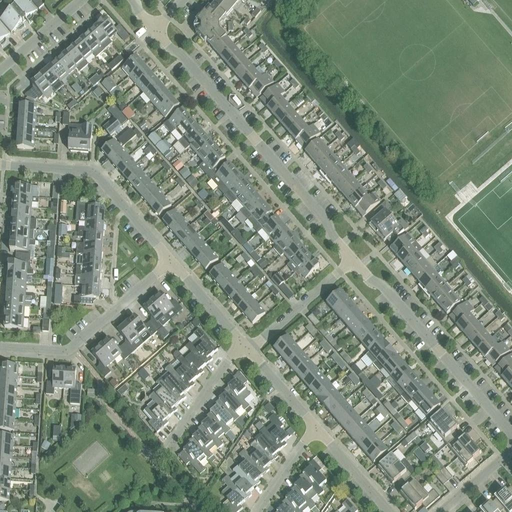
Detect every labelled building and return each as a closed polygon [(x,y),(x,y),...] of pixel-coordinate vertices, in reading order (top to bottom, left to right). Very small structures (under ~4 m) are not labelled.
[(27,0),(23,0),(13,9),(24,22),(27,20),(30,24),(30,23),(33,21),(34,20),(34,19),(34,17),(34,16),(33,15),(38,11),(27,0)] [(44,6),(39,0),(32,0),(32,1),(39,10),(44,6)] [(222,0),(218,0),(213,6),(226,17),(233,9),(222,0)] [(239,0),(222,0),(233,9),(240,1),(239,0)] [(490,11),(492,9),(485,1),(483,3),(490,11)] [(213,6),(207,14),(220,25),(226,17),(213,6)] [(24,22),(13,9),(0,20),(12,34),(16,30),(17,31),(18,31),(20,31),(21,31),(22,30),(25,28),(26,28),(22,24),(24,22)] [(197,23),(197,28),(220,28),(220,25),(207,14),(205,13),(197,23)] [(106,19),(97,26),(110,40),(118,33),(115,29),(106,19)] [(0,23),(0,45),(2,48),(3,47),(5,45),(6,44),(7,43),(7,41),(6,40),(6,39),(10,35),(0,23)] [(97,26),(89,33),(101,47),(110,40),(97,26)] [(206,43),(207,42),(220,31),(220,30),(220,28),(197,28),(197,33),(206,43)] [(207,42),(214,50),(227,38),(220,31),(207,42)] [(89,33),(81,40),(93,54),(96,58),(105,51),(101,47),(89,33)] [(214,50),(221,58),(234,47),(227,38),(214,50)] [(81,40),(73,47),(85,61),(93,54),(81,40)] [(65,54),(77,68),(80,72),(88,65),(85,61),(73,47),(65,54)] [(221,58),(228,66),(241,55),(234,47),(221,58)] [(65,54),(57,62),(69,75),(77,68),(65,54)] [(228,66),(235,74),(248,63),(241,55),(228,66)] [(120,56),(114,61),(118,66),(124,61),(120,56)] [(122,69),(130,77),(144,65),(136,57),(122,69)] [(114,61),(108,67),(112,71),(118,66),(114,61)] [(57,62),(48,69),(61,83),(69,75),(57,62)] [(235,74),(242,82),(255,71),(248,63),(235,74)] [(130,77),(137,86),(151,73),(144,65),(130,77)] [(48,69),(40,76),(52,90),(61,83),(48,69)] [(242,82),(249,90),(262,79),(255,71),(242,82)] [(137,86),(144,94),(158,82),(151,73),(137,86)] [(97,75),(89,82),(94,88),(102,81),(99,77),(97,75)] [(262,79),(249,90),(257,99),(274,84),(267,75),(262,79)] [(31,91),(24,96),(26,98),(35,101),(38,99),(39,100),(44,96),(44,97),(52,90),(40,76),(32,83),(35,87),(31,91)] [(109,94),(116,88),(108,79),(102,85),(109,94)] [(144,94),(151,102),(165,90),(158,82),(144,94)] [(268,109),(281,98),(285,94),(278,85),(260,100),(268,109)] [(96,90),(93,92),(97,97),(103,92),(99,87),(96,90)] [(111,95),(116,101),(122,96),(117,90),(111,95)] [(151,102),(158,110),(172,98),(165,90),(151,102)] [(172,98),(158,110),(165,118),(179,106),(172,98)] [(268,109),(275,117),(287,106),(281,98),(268,109)] [(362,107),(364,105),(358,98),(356,100),(362,107)] [(123,104),(118,108),(121,112),(127,108),(123,104)] [(20,105),(20,116),(36,117),(37,106),(20,105)] [(275,117),(282,125),(295,114),(287,106),(275,117)] [(126,109),(123,112),(128,118),(131,115),(126,109)] [(168,121),(163,126),(171,135),(176,131),(180,127),(190,118),(183,110),(169,122),(168,121)] [(282,125),(289,133),(302,122),(295,114),(282,125)] [(20,116),(19,127),(35,128),(36,117),(20,116)] [(122,116),(116,121),(122,127),(128,122),(122,116)] [(176,131),(183,139),(197,127),(190,118),(176,131)] [(106,131),(111,137),(122,127),(116,121),(106,131)] [(289,133),(296,141),(309,130),(302,122),(289,133)] [(70,130),(69,150),(71,150),(71,152),(80,153),(81,131),(82,126),(70,125),(69,127),(69,130),(70,130)] [(81,131),(80,153),(89,154),(89,152),(91,152),(92,133),(94,133),(94,126),(82,125),(82,126),(81,131)] [(309,130),(296,141),(303,150),(321,135),(313,126),(309,130)] [(19,127),(18,138),(35,139),(35,128),(19,127)] [(186,151),(190,147),(204,135),(197,127),(183,139),(179,142),(186,151)] [(115,141),(102,152),(109,160),(122,149),(137,136),(133,132),(131,129),(118,140),(120,143),(118,145),(115,141)] [(154,133),(149,138),(155,146),(161,141),(154,133)] [(190,147),(197,155),(211,143),(204,135),(190,147)] [(35,139),(18,138),(17,149),(34,150),(35,139)] [(306,153),(313,161),(327,148),(320,140),(306,153)] [(165,141),(157,147),(164,156),(169,151),(169,150),(171,148),(165,141)] [(197,155),(204,163),(218,151),(211,143),(197,155)] [(355,147),(351,150),(354,154),(358,150),(361,148),(358,145),(355,147)] [(313,161),(320,169),(334,157),(327,148),(313,161)] [(358,150),(354,154),(357,157),(361,154),(363,151),(361,148),(358,150)] [(109,160),(116,168),(129,157),(122,149),(109,160)] [(169,151),(164,156),(168,161),(174,156),(169,151)] [(200,167),(207,175),(222,163),(226,159),(218,151),(204,163),(200,167)] [(367,156),(365,159),(366,160),(370,165),(373,163),(374,162),(368,156),(367,156)] [(116,168),(123,176),(136,165),(129,157),(116,168)] [(320,173),(325,179),(342,165),(334,157),(320,169),(322,171),(320,173)] [(179,161),(173,167),(178,172),(184,167),(179,161)] [(207,175),(219,188),(237,172),(230,164),(226,167),(222,163),(207,175)] [(123,176),(131,184),(143,173),(136,165),(123,176)] [(332,183),(334,185),(349,173),(342,165),(325,179),(330,185),(332,183)] [(186,169),(180,174),(185,180),(191,175),(186,169)] [(219,188),(226,197),(244,181),(237,172),(219,188)] [(131,184),(138,192),(150,182),(143,173),(131,184)] [(334,185),(341,194),(356,181),(349,173),(334,185)] [(192,177),(187,182),(192,188),(198,183),(192,177)] [(390,180),(387,183),(392,189),(394,186),(395,186),(390,180)] [(233,205),(237,201),(251,189),(244,181),(226,197),(233,205)] [(341,194),(349,202),(363,189),(356,181),(341,194)] [(138,192),(145,201),(157,190),(150,182),(138,192)] [(15,186),(14,197),(33,198),(33,187),(15,186)] [(237,201),(233,204),(241,212),(258,197),(251,189),(237,201)] [(349,202),(355,210),(370,197),(363,189),(349,202)] [(145,201),(152,209),(164,198),(157,190),(145,201)] [(370,197),(355,210),(363,218),(380,203),(373,194),(370,197)] [(14,197),(13,208),(32,209),(32,203),(39,204),(39,199),(33,198),(14,197)] [(258,197),(241,212),(248,220),(249,219),(251,217),(265,205),(258,197)] [(164,198),(152,209),(159,217),(172,206),(164,198)] [(406,200),(400,204),(405,209),(410,205),(406,200)] [(379,217),(369,225),(377,234),(393,220),(389,215),(394,211),(395,209),(391,205),(390,206),(386,203),(375,213),(379,217)] [(410,205),(405,209),(410,214),(416,209),(411,204),(410,205)] [(211,210),(210,210),(214,214),(214,215),(220,210),(216,205),(214,207),(211,210)] [(258,234),(263,230),(273,221),(269,217),(273,213),(265,205),(251,217),(249,219),(256,227),(254,229),(258,234)] [(79,222),(86,223),(104,224),(105,213),(100,213),(100,207),(88,206),(88,208),(80,207),(79,222)] [(13,208),(13,218),(31,220),(32,209),(13,208)] [(163,222),(171,230),(183,219),(176,211),(163,222)] [(210,213),(206,216),(209,219),(212,223),(215,220),(212,216),(211,215),(210,213)] [(12,229),(30,230),(36,231),(37,220),(31,220),(13,218),(12,229)] [(263,230),(258,234),(265,242),(270,238),(284,226),(277,218),(273,221),(263,230)] [(171,230),(178,238),(190,228),(183,219),(171,230)] [(393,220),(377,234),(384,243),(394,234),(398,239),(409,229),(402,220),(397,224),(393,220)] [(79,228),(79,233),(104,235),(104,224),(86,223),(86,228),(79,228)] [(228,223),(225,226),(228,230),(232,234),(235,231),(231,227),(228,223)] [(277,246),(277,247),(291,234),(284,226),(270,238),(277,246)] [(178,238),(185,246),(197,236),(190,228),(178,238)] [(424,230),(420,233),(423,236),(427,233),(429,231),(426,228),(424,230)] [(12,229),(11,240),(30,241),(30,230),(12,229)] [(75,233),(75,238),(78,238),(85,239),(85,244),(103,246),(104,235),(79,233),(75,233)] [(277,246),(273,249),(281,258),(284,255),(286,253),(298,243),(291,234),(277,247),(277,246)] [(390,250),(398,258),(412,246),(415,243),(415,242),(408,235),(390,250)] [(185,246),(192,255),(204,244),(197,236),(185,246)] [(242,236),(237,240),(242,246),(247,242),(242,236)] [(11,240),(10,251),(16,251),(15,257),(30,258),(34,259),(35,247),(36,242),(30,241),(11,240)] [(412,246),(398,258),(402,264),(405,266),(419,254),(423,250),(415,242),(415,243),(412,246)] [(284,255),(291,263),(305,251),(298,243),(284,255)] [(78,244),(77,255),(102,256),(103,246),(85,244),(78,244)] [(192,255),(199,263),(211,252),(204,244),(192,255)] [(438,246),(434,249),(437,252),(441,249),(443,247),(440,244),(438,246)] [(291,263),(288,266),(295,274),(298,271),(312,259),(305,251),(291,263)] [(211,252),(199,263),(206,271),(219,260),(211,252)] [(405,266),(412,274),(426,262),(419,254),(405,266)] [(77,255),(76,266),(101,267),(102,256),(77,255)] [(241,256),(236,261),(240,265),(245,260),(241,257),(241,256)] [(9,274),(27,275),(34,276),(34,271),(28,270),(28,265),(30,265),(30,258),(15,257),(15,263),(10,263),(9,274)] [(257,264),(262,270),(269,264),(263,258),(261,261),(257,264)] [(312,259),(298,271),(306,279),(320,267),(312,259)] [(47,260),(46,277),(53,277),(53,272),(54,260),(47,260)] [(412,274),(419,282),(433,270),(426,262),(412,274)] [(210,276),(218,284),(230,273),(223,265),(210,276)] [(76,266),(76,276),(101,278),(101,267),(76,266)] [(421,285),(419,287),(424,293),(440,278),(445,274),(438,266),(433,270),(419,282),(421,285)] [(218,284),(225,292),(237,281),(230,273),(218,284)] [(9,274),(8,285),(26,286),(27,275),(9,274)] [(275,277),(272,280),(275,284),(279,288),(282,285),(283,284),(286,282),(278,274),(275,277)] [(75,287),(82,287),(100,289),(101,278),(76,276),(75,287)] [(431,296),(433,299),(447,286),(440,278),(424,293),(429,298),(431,296)] [(225,292),(232,300),(244,290),(237,281),(225,292)] [(282,285),(279,288),(282,292),(284,295),(289,291),(283,284),(282,285)] [(8,285),(7,296),(26,297),(26,286),(8,285)] [(433,299),(440,307),(455,294),(447,286),(433,299)] [(100,289),(82,287),(81,296),(78,298),(75,298),(74,304),(94,306),(94,300),(99,300),(100,289)] [(232,300),(239,308),(251,298),(244,290),(232,300)] [(327,304),(334,312),(348,300),(341,291),(327,304)] [(158,294),(151,300),(166,316),(173,310),(178,315),(183,310),(175,301),(171,305),(161,294),(159,295),(158,294)] [(455,294),(440,307),(447,315),(462,303),(455,294)] [(3,302),(3,305),(5,306),(7,306),(25,308),(25,302),(31,302),(31,297),(26,297),(7,296),(7,301),(5,300),(3,302)] [(41,298),(40,309),(46,310),(51,310),(51,305),(52,299),(47,298),(41,298)] [(239,308),(246,317),(258,306),(251,298),(239,308)] [(146,307),(144,308),(152,318),(153,319),(149,323),(157,333),(170,322),(166,316),(151,300),(145,305),(146,307)] [(334,312),(341,320),(355,308),(348,300),(334,312)] [(457,327),(470,315),(475,311),(467,303),(450,318),(457,327)] [(7,306),(6,317),(24,318),(25,308),(7,306)] [(258,306),(246,317),(253,325),(266,314),(258,306)] [(341,320),(348,328),(362,316),(355,308),(341,320)] [(308,319),(316,328),(321,324),(313,315),(308,319)] [(457,327),(464,334),(477,323),(470,315),(457,327)] [(132,316),(125,322),(145,344),(157,333),(149,323),(144,327),(143,326),(135,316),(133,318),(132,316)] [(348,328),(355,336),(369,324),(362,316),(348,328)] [(24,318),(6,317),(5,328),(24,330),(24,318)] [(197,319),(192,323),(196,328),(200,324),(197,319)] [(120,330),(118,331),(126,340),(127,341),(123,345),(132,355),(145,344),(125,322),(119,328),(120,330)] [(464,334),(471,342),(484,331),(477,323),(464,334)] [(355,336),(363,345),(376,332),(369,324),(355,336)] [(198,339),(192,344),(192,345),(200,354),(197,357),(206,366),(213,360),(211,357),(218,350),(217,350),(200,330),(194,335),(198,339)] [(471,342),(478,350),(491,339),(484,331),(471,342)] [(327,332),(323,336),(326,339),(330,344),(334,341),(330,336),(327,332)] [(363,345),(370,353),(384,341),(376,332),(363,345)] [(274,349),(282,358),(295,346),(288,337),(274,349)] [(106,339),(99,345),(107,353),(114,361),(121,355),(126,361),(132,355),(123,345),(118,349),(117,348),(109,339),(107,340),(106,339)] [(478,350),(485,359),(498,347),(491,339),(478,350)] [(370,353),(366,356),(373,365),(391,349),(384,341),(370,353)] [(182,356),(192,367),(189,369),(197,379),(204,373),(202,370),(206,366),(197,357),(200,354),(192,345),(192,344),(191,343),(180,353),(182,356)] [(498,347),(485,359),(493,367),(510,352),(503,343),(498,347)] [(114,361),(99,345),(93,351),(94,352),(92,354),(102,365),(97,369),(106,378),(111,373),(107,368),(114,361)] [(282,358),(289,366),(303,354),(295,346),(282,358)] [(391,349),(373,365),(380,373),(384,369),(398,357),(391,349)] [(174,355),(174,357),(177,360),(178,362),(180,364),(174,369),(175,370),(183,379),(180,382),(188,392),(196,385),(193,383),(197,379),(189,369),(192,367),(182,356),(179,353),(178,351),(174,355)] [(289,366),(296,374),(310,362),(303,354),(289,366)] [(503,379),(511,370),(511,355),(495,370),(503,379)] [(384,369),(391,377),(405,365),(398,357),(384,369)] [(296,374),(303,382),(317,370),(310,362),(296,374)] [(2,365),(2,376),(18,377),(19,366),(2,365)] [(168,373),(162,378),(174,392),(171,395),(179,405),(187,398),(184,395),(188,392),(180,382),(183,379),(175,370),(174,369),(172,367),(171,365),(165,370),(168,373)] [(391,377),(387,381),(394,389),(402,382),(412,373),(405,365),(402,367),(391,377)] [(71,390),(70,405),(80,406),(82,385),(76,385),(77,370),(74,370),(74,368),(57,367),(57,369),(54,369),(53,383),(47,383),(47,395),(54,396),(55,389),(71,390)] [(303,382),(310,390),(324,378),(317,370),(303,382)] [(511,370),(503,379),(509,386),(511,383),(511,370)] [(233,384),(229,387),(237,397),(234,399),(242,409),(245,412),(248,415),(254,411),(250,407),(245,401),(251,396),(243,387),(248,383),(239,373),(230,381),(233,384)] [(402,382),(394,389),(401,397),(419,382),(412,373),(402,382)] [(363,374),(359,377),(363,381),(365,385),(369,381),(366,378),(363,374)] [(2,376),(1,387),(17,388),(18,377),(2,376)] [(162,389),(156,394),(165,405),(162,408),(171,417),(178,411),(176,408),(179,405),(171,395),(174,392),(162,378),(156,383),(159,386),(162,389)] [(310,390),(317,398),(331,386),(324,378),(310,390)] [(114,379),(110,383),(115,389),(119,385),(114,379)] [(419,382),(401,397),(408,405),(412,402),(426,390),(419,382)] [(317,398),(324,407),(338,395),(331,386),(317,398)] [(1,387),(0,398),(17,399),(17,388),(1,387)] [(224,396),(220,400),(228,409),(225,412),(234,421),(233,422),(235,423),(240,418),(236,414),(242,409),(234,399),(237,397),(229,387),(221,393),(224,396)] [(412,402),(419,410),(433,398),(426,390),(412,402)] [(165,405),(155,393),(149,398),(154,403),(145,411),(153,420),(149,424),(158,434),(169,424),(167,421),(171,417),(162,408),(165,405)] [(324,407),(331,415),(345,403),(338,395),(324,407)] [(0,398),(0,400),(0,408),(16,410),(17,399),(0,398)] [(433,398),(419,410),(427,418),(441,406),(433,398)] [(215,409),(211,412),(220,422),(216,425),(225,434),(226,436),(227,435),(228,434),(230,432),(231,431),(228,427),(233,422),(234,421),(225,412),(228,409),(220,400),(212,406),(215,409)] [(331,415),(339,423),(352,411),(345,403),(331,415)] [(0,408),(0,419),(15,420),(16,410),(0,408)] [(339,423),(346,431),(360,419),(352,411),(339,423)] [(429,424),(436,433),(452,419),(445,411),(439,415),(435,419),(429,424)] [(206,422),(202,425),(211,435),(208,438),(216,447),(218,450),(220,448),(223,446),(224,445),(219,439),(225,434),(216,425),(220,422),(211,412),(204,419),(206,422)] [(272,425),(267,429),(266,430),(275,439),(272,442),(280,451),(287,445),(285,442),(290,438),(289,438),(281,429),(284,426),(274,415),(268,420),(272,425)] [(15,420),(0,419),(0,430),(14,432),(15,420)] [(346,431),(353,439),(367,427),(360,419),(346,431)] [(436,433),(448,446),(459,436),(455,432),(459,428),(452,419),(436,433)] [(260,422),(256,426),(261,432),(265,428),(260,422)] [(197,434),(193,438),(202,448),(199,450),(207,460),(208,461),(209,460),(213,457),(214,456),(210,452),(216,447),(208,438),(211,435),(202,425),(195,432),(197,434)] [(353,439),(360,447),(374,435),(367,427),(353,439)] [(263,437),(258,442),(257,442),(266,452),(263,454),(271,464),(279,458),(276,455),(280,451),(272,442),(275,439),(266,430),(267,429),(265,428),(261,432),(260,433),(263,437)] [(291,428),(286,433),(290,437),(295,433),(291,428)] [(0,435),(0,446),(13,448),(14,437),(0,435)] [(360,447),(367,456),(381,444),(374,435),(360,447)] [(448,446),(459,458),(474,445),(467,436),(462,440),(459,436),(448,446)] [(202,448),(193,438),(186,444),(189,447),(178,456),(187,466),(190,463),(201,476),(206,471),(201,465),(207,460),(199,450),(202,448)] [(405,442),(402,444),(405,448),(406,448),(409,445),(413,441),(410,438),(405,442)] [(255,450),(249,455),(257,464),(254,467),(263,477),(270,470),(267,468),(271,464),(263,454),(266,452),(257,442),(258,442),(256,441),(251,446),(255,450)] [(381,444),(367,456),(374,464),(388,452),(381,444)] [(474,445),(459,458),(466,467),(482,453),(474,445)] [(0,446),(0,457),(13,458),(13,448),(0,446)] [(246,463),(240,468),(248,477),(245,480),(254,490),(261,483),(259,480),(263,477),(254,467),(257,464),(249,455),(245,450),(239,455),(246,463)] [(378,469),(386,477),(405,461),(406,460),(399,451),(378,469)] [(0,457),(0,468),(12,469),(13,458),(0,457)] [(308,470),(304,474),(313,483),(309,486),(318,496),(319,497),(325,492),(321,488),(327,483),(319,474),(322,471),(313,460),(306,467),(308,470)] [(402,486),(413,476),(416,473),(405,461),(386,477),(393,486),(398,482),(402,486)] [(237,475),(231,480),(231,481),(239,490),(236,493),(245,502),(252,496),(250,493),(254,490),(245,480),(248,477),(240,468),(239,466),(233,471),(237,475)] [(0,468),(0,479),(11,480),(12,469),(0,468)] [(445,468),(440,472),(449,482),(453,478),(445,468)] [(449,482),(440,472),(435,476),(444,486),(449,482)] [(299,483),(295,486),(304,496),(301,499),(309,508),(309,509),(312,511),(316,508),(317,507),(312,501),(318,496),(309,486),(313,483),(304,474),(297,480),(299,483)] [(231,481),(231,480),(228,476),(226,478),(223,481),(222,481),(228,488),(222,493),(230,503),(222,510),(223,511),(239,511),(243,509),(241,506),(245,502),(236,493),(239,490),(231,481)] [(401,494),(408,503),(424,489),(413,476),(402,486),(405,490),(401,494)] [(0,479),(0,490),(10,491),(11,480),(0,479)] [(290,496),(286,499),(295,509),(292,511),(304,511),(309,509),(309,508),(301,499),(304,496),(295,486),(288,493),(290,496)] [(496,500),(505,509),(506,511),(511,511),(511,487),(503,494),(501,492),(495,498),(496,500)] [(424,489),(408,503),(416,511),(422,506),(426,510),(441,498),(434,491),(429,495),(424,489)] [(10,491),(0,490),(0,501),(10,502),(10,491)] [(282,508),(278,511),(277,511),(292,511),(295,509),(286,499),(279,505),(282,508)] [(346,510),(343,511),(357,511),(358,511),(348,500),(343,505),(346,510)] [(480,511),(481,511),(501,511),(505,509),(496,500),(489,507),(487,505),(480,511)]
